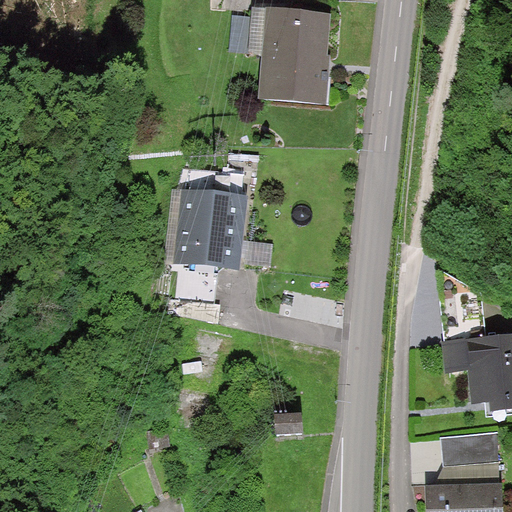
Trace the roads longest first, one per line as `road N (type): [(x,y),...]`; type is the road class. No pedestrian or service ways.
road 1 (tertiary): [(398,0),(361,342),(355,511)]
road 2 (track): [(409,262),(472,0)]
road 3 (residential): [(402,511),(410,250)]
